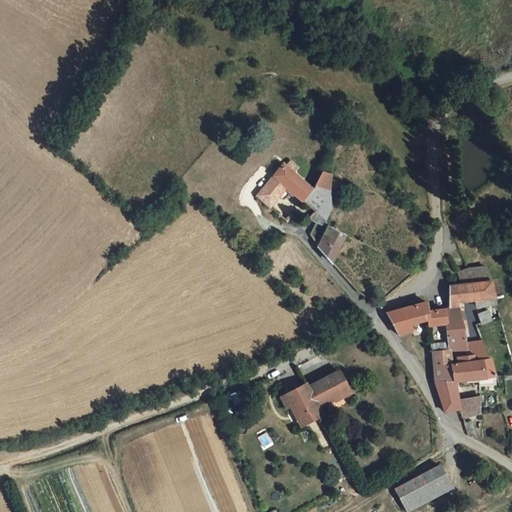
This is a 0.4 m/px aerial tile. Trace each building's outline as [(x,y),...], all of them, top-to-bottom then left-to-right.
[(291,185),(299,192),(307,198),(315,188),(286,163),(277,173),(291,185)] [(319,211),(329,216),(324,222),(332,226),(341,230),(348,211),(332,204),(337,172),(328,173),(315,188),(307,198),(301,207),(314,217),(319,211)] [(260,192),(274,204),(288,189),(291,185),(277,173),(260,192)] [(291,185),(288,189),(295,195),(299,192),(291,185)] [(307,225),(314,217),(301,207),(294,214),(307,225)] [(323,246),(336,259),(348,234),(341,230),(332,226),(323,246)] [(459,275),(471,273),(489,271),(485,258),(456,261),(459,275)] [(489,271),(471,273),(475,290),(476,295),(494,291),(489,271)] [(465,292),(475,290),(471,273),(459,275),(465,292)] [(448,314),(451,339),(457,338),(466,336),(464,329),(457,293),(465,292),(459,275),(448,277),(451,296),(446,297),(431,299),(432,302),(423,304),(425,312),(431,311),(432,317),(448,314)] [(415,319),(414,314),(425,312),(423,304),(432,302),(431,299),(429,291),(394,299),(390,303),(401,323),(415,319)] [(489,307),(485,298),(476,301),(480,310),(489,307)] [(482,333),(482,327),(464,329),(466,336),(482,333)] [(466,336),(467,344),(477,342),(478,350),(486,349),(482,333),(466,336)] [(435,360),(438,374),(456,372),(493,366),(489,348),(486,349),(478,350),(477,342),(467,344),(466,336),(457,338),(459,348),(452,350),(449,340),(432,344),(435,360)] [(347,385),(336,359),(310,371),(312,377),(286,389),(292,402),(300,397),(307,413),(327,404),(324,395),(347,385)] [(446,399),(461,398),(459,389),(456,372),(438,374),(446,399)] [(478,387),(472,388),(476,403),(481,402),(478,387)] [(463,406),(476,403),(472,388),(459,389),(461,398),(463,406)] [(444,458),(399,482),(408,500),(453,475),(444,458)]
